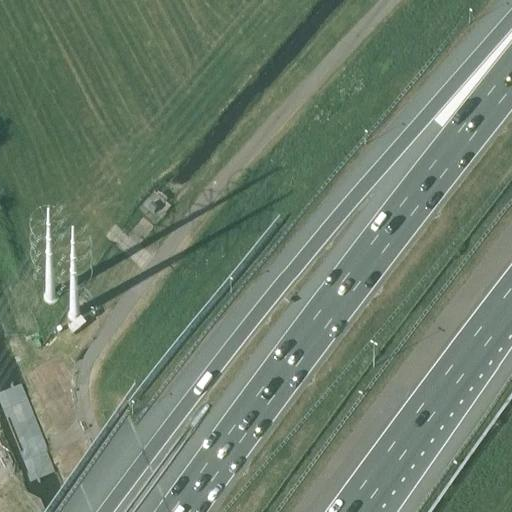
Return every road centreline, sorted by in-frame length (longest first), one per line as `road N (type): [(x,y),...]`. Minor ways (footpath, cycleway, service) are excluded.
road 1 (motorway): [(511,36),(405,140),(109,511)]
road 2 (motorway): [(511,79),(184,511)]
road 3 (motorway): [(351,511),(511,298)]
